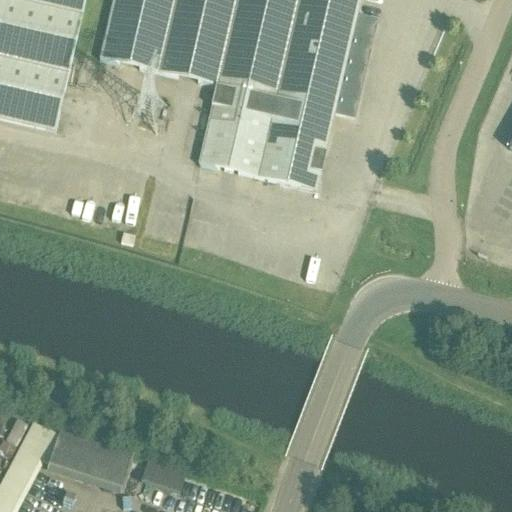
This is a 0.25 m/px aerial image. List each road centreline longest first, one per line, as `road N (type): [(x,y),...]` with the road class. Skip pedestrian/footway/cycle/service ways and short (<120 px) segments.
road 1 (track): [(0,367),(226,431),(432,511)]
road 2 (unclassified): [(445,302),(442,181),(452,132),(509,0)]
road 3 (track): [(511,412),(346,344)]
road 4 (tertiary): [(346,344),(303,463)]
road 5 (tertiary): [(346,344),(383,297),(445,302)]
